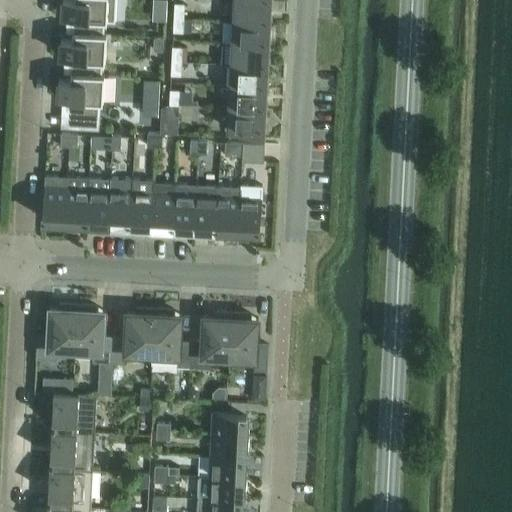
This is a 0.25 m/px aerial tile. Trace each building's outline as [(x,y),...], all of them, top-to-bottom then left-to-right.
[(74,14),(73,32),(103,33),(104,20),(115,21),(116,0),(62,0),(62,13),(74,14)] [(148,0),(148,12),(167,13),(167,0),(148,0)] [(261,0),(235,0),(234,20),(270,22),(271,1),(261,0)] [(175,3),(174,17),(178,17),(184,18),(185,3),(175,3)] [(174,17),(173,31),(183,32),(184,18),(178,17),(174,17)] [(184,18),(183,32),(192,32),(192,18),(184,18)] [(233,41),(233,42),(269,44),(270,22),(234,20),(234,22),(224,21),(223,41),(233,41)] [(72,55),(71,73),(101,74),(101,61),(105,61),(107,33),(103,33),(73,32),(72,39),(61,38),(60,54),(72,55)] [(154,37),(153,51),(165,51),(165,38),(154,37)] [(221,63),(232,63),(268,65),(269,44),(233,42),(233,41),(223,41),(221,63)] [(173,46),(172,60),(182,61),(182,46),(173,46)] [(171,74),(181,75),(182,61),(172,60),(171,74)] [(232,63),(231,85),(267,87),(268,65),(232,63)] [(71,100),(70,114),(69,124),(98,126),(99,102),(103,102),(104,74),(101,74),(71,73),(70,79),(59,79),(58,95),(69,95),(69,100),(71,100)] [(144,78),(144,92),(160,93),(160,79),(144,78)] [(231,85),(230,107),(266,109),(267,87),(231,85)] [(170,89),(170,103),(179,104),(180,90),(170,89)] [(180,90),(179,104),(198,105),(198,100),(193,99),(193,90),(180,90)] [(178,133),(179,118),(179,104),(170,103),(169,116),(162,116),(161,132),(178,133)] [(265,131),(266,109),(230,107),(228,129),(265,131)] [(147,146),(156,146),(156,133),(148,132),(147,146)] [(61,146),(69,147),(70,133),(62,133),(61,146)] [(70,133),(69,147),(78,147),(79,133),(70,133)] [(156,133),(156,146),(164,147),(165,133),(156,133)] [(104,148),(112,149),(113,135),(105,135),(104,148)] [(113,135),(112,149),(121,149),(122,136),(113,135)] [(207,154),(208,140),(191,139),(191,153),(207,154)] [(226,155),(243,155),(244,142),(226,141),(226,155)] [(244,142),(243,155),(243,160),(264,160),(265,143),(244,142)] [(45,184),(43,218),(52,219),(52,221),(65,222),(67,185),(68,176),(46,175),(45,184)] [(67,185),(65,222),(79,223),(79,220),(87,221),(87,220),(90,186),(90,177),(89,177),(68,176),(67,185)] [(87,220),(87,221),(95,221),(95,224),(108,224),(109,206),(110,187),(111,178),(90,177),(90,186),(87,220)] [(109,206),(108,224),(122,225),(122,222),(130,223),(131,203),(132,188),(133,179),(130,179),(111,178),(110,187),(109,206)] [(131,203),(130,223),(138,223),(138,226),(152,227),(153,211),(154,189),(153,189),(153,181),(153,179),(133,178),(133,179),(132,188),(131,203)] [(153,211),(152,227),(165,227),(165,225),(173,225),(174,208),(175,191),(176,183),(154,182),(153,181),(153,189),(154,189),(153,211)] [(174,208),(173,225),(182,226),(182,228),(195,229),(197,192),(197,184),(176,183),(175,191),(174,208)] [(240,194),(238,231),(252,232),(252,229),(260,230),(262,195),(263,184),(243,183),(241,183),(241,186),(241,194),(240,194)] [(197,192),(195,229),(209,230),(209,227),(216,227),(217,224),(218,193),(218,185),(197,184),(197,192)] [(217,224),(216,227),(224,228),(224,230),(238,231),(240,194),(241,194),(241,186),(240,186),(218,185),(218,193),(217,224)] [(50,333),(37,332),(36,358),(57,359),(57,358),(58,348),(76,349),(78,304),(60,303),(60,304),(60,308),(50,307),(50,309),(51,309),(50,333)] [(78,304),(76,349),(92,349),(93,360),(93,361),(113,362),(114,355),(114,339),(115,336),(103,336),(104,312),(105,312),(105,310),(95,309),(96,306),(96,305),(78,304)] [(126,337),(115,336),(114,339),(114,355),(113,362),(126,363),(127,362),(126,362),(126,351),(152,353),(153,347),(154,313),(155,308),(136,307),(136,308),(137,308),(137,312),(127,311),(127,313),(128,313),(126,337)] [(153,347),(152,353),(152,364),(190,366),(190,363),(191,345),(191,340),(180,340),(181,316),(182,316),(182,314),(172,313),(172,310),(173,310),(173,309),(155,308),(154,313),(153,347)] [(203,341),(191,340),(191,345),(190,363),(190,366),(211,367),(211,366),(213,356),(229,357),(229,352),(231,312),(213,311),(213,312),(214,312),(213,316),(204,315),(203,317),(204,317),(203,341)] [(229,352),(229,357),(255,358),(254,368),(253,369),(268,370),(269,344),(257,344),(258,320),(259,320),(259,318),(249,317),(249,314),(250,314),(250,313),(231,312),(229,352)] [(65,377),(64,391),(73,392),(74,378),(65,377)] [(99,384),(98,393),(112,393),(112,385),(99,384)] [(140,386),(140,396),(150,396),(150,387),(140,386)] [(266,400),(266,387),(253,386),(252,399),(266,400)] [(190,387),(189,397),(199,398),(200,388),(190,387)] [(52,429),(52,430),(95,432),(97,394),(54,392),(53,410),(56,411),(55,429),(52,429)] [(153,397),(140,397),(140,411),(152,411),(153,397)] [(213,411),(212,433),(249,435),(250,421),(247,421),(248,412),(213,411)] [(157,422),(157,430),(171,431),(171,422),(157,422)] [(50,467),(93,470),(95,432),(52,430),(51,448),(54,448),(53,467),(50,467)] [(157,430),(157,438),(170,439),(171,431),(157,430)] [(212,433),(211,455),(245,456),(246,448),(248,448),(249,435),(212,433)] [(211,455),(210,476),(247,478),(248,465),(245,464),(245,456),(211,455)] [(155,465),(155,473),(168,474),(169,465),(155,465)] [(51,504),(48,504),(48,505),(91,507),(93,470),(50,467),(49,486),(52,486),(51,504)] [(133,472),(132,487),(148,488),(149,473),(133,472)] [(155,473),(154,481),(168,482),(176,482),(176,474),(168,474),(155,473)] [(210,476),(209,498),(243,499),(244,492),(246,492),(247,478),(210,476)] [(197,511),(245,511),(245,508),(243,507),(243,499),(209,498),(199,497),(197,511)]
